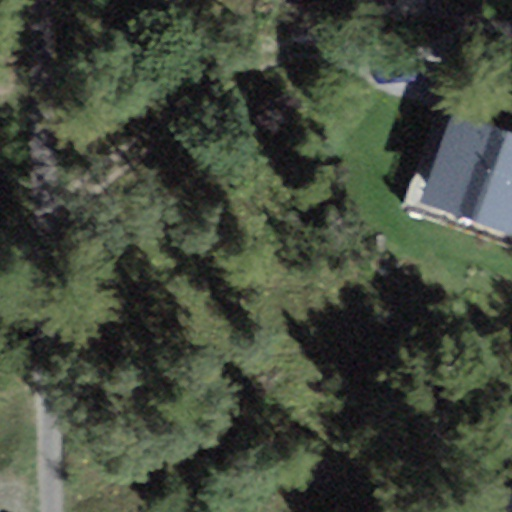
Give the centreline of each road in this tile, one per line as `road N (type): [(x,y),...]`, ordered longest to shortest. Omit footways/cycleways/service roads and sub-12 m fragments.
road 1 (track): [(40,209),(250,63),(362,41),(422,50),(511,39)]
road 2 (residential): [(48,511),(34,0)]
